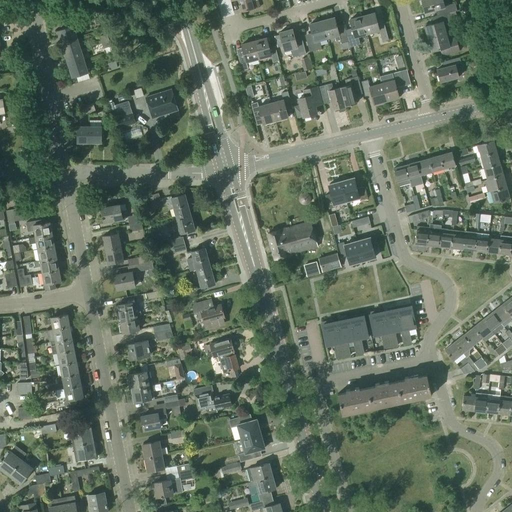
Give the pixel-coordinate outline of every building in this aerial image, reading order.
[(251,0),(231,0),(232,1),(237,0),(240,0),(244,12),(254,9),(251,0)] [(443,0),(421,0),(425,13),(439,9),(441,15),(449,13),(458,11),(456,4),(445,7),(443,0)] [(102,11),(92,14),(91,14),(93,20),(103,17),(102,11)] [(374,13),(361,17),(366,34),(379,31),(382,41),(389,40),(384,23),(378,25),(374,13)] [(441,15),(435,16),(437,23),(425,26),(429,38),(446,34),(444,28),(452,26),(449,13),(441,15)] [(353,32),(346,34),(348,42),(350,48),(360,45),(358,37),(366,34),(361,17),(349,20),(353,32)] [(334,18),(322,21),(327,39),(339,35),(341,44),(348,42),(346,34),(344,28),(337,30),(334,18)] [(309,25),(312,33),(313,37),(306,38),(309,52),(321,49),(319,41),(327,39),(322,21),(318,22),(317,20),(313,21),(313,23),(309,25)] [(61,43),(76,38),(73,26),(57,31),(61,43)] [(306,54),(302,40),(295,42),(292,30),(291,30),(291,28),(288,28),(287,28),(285,29),(285,31),(279,33),(280,35),(277,36),(276,38),(276,40),(277,43),(278,45),(280,46),(282,45),(284,52),(290,50),(293,58),(306,54)] [(446,34),(429,38),(432,52),(444,48),(446,54),(459,51),(456,38),(448,40),(446,34)] [(106,35),(103,37),(99,38),(101,44),(108,42),(106,35)] [(80,50),(76,38),(61,43),(65,55),(80,50)] [(266,39),(254,42),(259,60),(271,56),(273,63),(279,61),(276,50),(270,51),(266,39)] [(259,60),(254,42),(241,46),(245,58),(239,59),(242,71),(248,70),(246,63),(259,60)] [(469,52),(474,53),(477,49),(476,45),(471,43),(467,47),(469,52)] [(80,50),(65,55),(68,67),(84,62),(80,50)] [(447,67),(436,70),(440,82),(459,77),(455,65),(461,63),(459,57),(446,61),(447,67)] [(84,62),(68,67),(72,79),(88,74),(84,62)] [(115,62),(111,63),(108,64),(109,70),(117,68),(115,62)] [(382,84),(386,101),(399,98),(396,86),(409,82),(405,70),(387,75),(389,82),(382,84)] [(340,88),(345,106),(356,103),(353,92),(361,89),(358,77),(343,81),(344,87),(340,88)] [(386,101),(382,84),(369,87),(368,80),(361,82),(365,94),(371,92),(374,104),(386,101)] [(345,106),(340,88),(333,90),(331,84),(319,87),(322,100),(330,98),(333,109),(345,106)] [(313,101),(314,101),(320,99),(317,87),(303,91),(305,97),(298,99),(300,106),(295,107),(297,118),(303,116),(303,117),(317,114),(313,101)] [(177,110),(171,90),(145,98),(152,118),(177,110)] [(119,101),(126,99),(124,92),(116,95),(119,101)] [(283,101),(271,104),(276,121),(288,118),(285,106),(291,104),(288,92),(281,94),(283,101)] [(276,121),(271,104),(259,107),(258,103),(251,105),(255,117),(261,115),(263,124),(276,121)] [(86,106),(89,113),(95,111),(93,104),(86,106)] [(89,113),(86,106),(80,108),(83,115),(89,113)] [(132,114),(122,117),(116,119),(119,129),(135,124),(132,114)] [(89,144),(89,128),(77,128),(77,144),(89,144)] [(102,128),(89,128),(89,144),(102,144),(102,128)] [(477,158),(496,152),(493,140),(477,145),(479,152),(476,153),(477,158)] [(499,164),(496,152),(477,158),(479,164),(482,163),(484,168),(499,164)] [(439,156),(443,169),(455,166),(451,153),(439,156)] [(439,156),(428,159),(432,173),(443,169),(439,156)] [(432,173),(428,159),(417,163),(420,176),(432,173)] [(420,176),(417,163),(405,166),(409,179),(420,176)] [(503,175),(499,164),(484,168),(487,180),(503,175)] [(409,179),(405,166),(394,169),(397,182),(409,179)] [(503,175),(487,180),(484,181),(487,192),(490,191),(506,187),(503,175)] [(345,201),(358,197),(354,185),(353,178),(340,182),(345,201)] [(333,204),(345,201),(340,182),(327,185),(329,192),(333,204)] [(471,184),(470,182),(464,184),(465,189),(466,193),(475,191),(473,186),(473,184),(471,184)] [(358,197),(359,200),(365,199),(360,183),(354,185),(358,197)] [(506,187),(490,191),(494,203),(509,198),(506,187)] [(333,204),(329,192),(323,193),(327,209),(333,207),(333,204)] [(159,193),(152,195),(152,197),(150,197),(152,207),(162,204),(159,193)] [(176,216),(190,212),(184,194),(171,198),(176,216)] [(439,196),(436,197),(437,197),(430,199),(431,206),(443,202),(441,197),(439,197),(439,196)] [(416,203),(413,204),(404,206),(406,213),(415,210),(420,209),(418,204),(416,204),(416,203)] [(119,205),(101,209),(104,223),(121,220),(119,205)] [(24,207),(26,219),(32,218),(30,206),(24,207)] [(14,222),(12,210),(6,211),(8,219),(9,225),(15,224),(14,222)] [(190,212),(176,216),(181,234),(194,230),(190,212)] [(417,214),(407,217),(409,223),(419,221),(417,214)] [(129,225),(137,223),(135,216),(127,217),(129,225)] [(504,223),(507,224),(508,218),(500,217),(499,223),(501,223),(501,225),(504,225),(504,223)] [(35,237),(52,234),(50,222),(42,224),(41,220),(26,223),(28,232),(34,231),(35,237)] [(279,231),(267,234),(274,259),(286,255),(316,246),(310,222),(279,231)] [(137,223),(129,225),(130,232),(138,231),(137,223)] [(427,245),(428,232),(429,228),(417,226),(415,244),(427,245)] [(440,233),(439,247),(451,248),(452,234),(453,230),(441,229),(440,233)] [(452,234),(451,248),(463,249),(465,232),(453,230),(452,234)] [(440,233),(428,232),(427,245),(439,247),(440,233)] [(477,233),(465,232),(463,249),(475,251),(477,233)] [(369,237),(373,250),(379,248),(374,233),(368,235),(369,237)] [(488,234),(477,233),(475,251),(486,252),(488,239),(488,234)] [(52,234),(35,237),(29,239),(30,244),(36,243),(38,249),(54,246),(52,234)] [(105,250),(120,247),(118,234),(103,237),(105,250)] [(511,237),(500,236),(500,240),(498,254),(511,255),(511,242),(511,237)] [(173,247),(184,244),(182,237),(171,240),(173,247)] [(362,260),(374,257),(373,250),(369,237),(356,241),(362,260)] [(488,239),(486,252),(498,254),(500,240),(488,239)] [(349,264),(362,260),(356,241),(344,244),(347,257),(349,264)] [(343,242),(337,243),(340,253),(341,259),(347,257),(344,244),(343,242)] [(184,244),(173,247),(174,253),(186,250),(184,244)] [(13,254),(20,253),(19,245),(12,247),(13,254)] [(54,246),(38,249),(40,261),(56,258),(54,246)] [(120,247),(105,250),(108,264),(123,261),(120,247)] [(196,270),(210,266),(205,249),(191,252),(196,270)] [(20,253),(13,254),(15,261),(21,260),(20,253)] [(319,259),(323,272),(340,267),(336,254),(319,259)] [(138,264),(151,262),(149,256),(137,258),(138,264)] [(40,261),(34,262),(35,268),(41,267),(42,273),(59,269),(56,258),(40,261)] [(151,262),(138,264),(137,264),(139,271),(147,270),(149,277),(155,276),(151,262)] [(313,275),(310,263),(303,265),(307,277),(313,275)] [(215,284),(210,266),(196,270),(201,288),(215,284)] [(61,281),(59,269),(42,273),(44,285),(43,285),(44,291),(55,289),(54,283),(61,281)] [(14,272),(5,274),(0,274),(0,279),(5,279),(7,288),(17,286),(14,272)] [(134,272),(132,272),(114,275),(117,291),(134,287),(133,280),(136,279),(134,272)] [(30,275),(24,276),(18,277),(20,287),(32,285),(30,275)] [(197,295),(196,290),(195,288),(182,292),(184,299),(197,295)] [(145,293),(146,300),(161,297),(160,290),(145,293)] [(511,299),(511,298),(501,305),(510,316),(511,314),(511,299)] [(224,318),(221,305),(214,307),(212,299),(193,305),(195,315),(198,314),(199,320),(203,319),(206,329),(224,324),(222,318),(224,318)] [(120,319),(136,316),(141,315),(138,301),(115,306),(118,320),(120,319)] [(401,330),(402,337),(409,336),(407,328),(415,327),(410,303),(401,305),(401,308),(397,309),(396,306),(395,306),(401,330)] [(510,316),(501,305),(492,312),(500,323),(510,316)] [(396,339),(394,331),(401,330),(395,306),(387,308),(387,311),(383,312),(389,340),(396,339)] [(383,312),(378,313),(378,310),(369,312),(374,336),(381,334),(383,342),(389,340),(383,312)] [(500,323),(492,312),(483,320),(491,331),(500,323)] [(184,322),(191,320),(189,313),(181,315),(184,322)] [(356,347),(363,346),(361,338),(369,337),(363,313),(354,315),(355,317),(350,318),(350,316),(349,316),(354,340),(356,347)] [(53,330),(70,327),(67,315),(45,319),(46,325),(52,324),(53,330)] [(123,332),(139,329),(136,316),(120,319),(121,325),(118,325),(120,332),(123,331),(123,332)] [(349,349),(347,341),(354,340),(349,316),(341,318),(341,320),(336,321),(343,350),(349,349)] [(332,322),(331,320),(322,322),(327,346),(335,344),(336,352),(343,350),(336,321),(332,322)] [(491,331),(483,320),(473,327),(482,338),(491,331)] [(15,322),(15,330),(11,330),(12,336),(16,335),(22,335),(21,321),(15,322)] [(154,334),(171,330),(169,323),(153,327),(154,334)] [(70,327),(53,330),(47,331),(49,342),(50,342),(50,343),(72,338),(70,327)] [(482,338),(473,327),(464,335),(472,345),(482,338)] [(171,330),(154,334),(156,341),(173,338),(171,330)] [(472,345),(464,335),(454,342),(463,353),(466,358),(470,355),(469,355),(470,351),(474,348),(472,345)] [(506,335),(499,340),(503,346),(510,341),(506,335)] [(74,350),(72,338),(50,343),(51,346),(52,346),(53,353),(53,354),(58,353),(74,350)] [(233,351),(234,351),(230,339),(210,344),(213,357),(218,356),(221,364),(226,363),(228,372),(238,369),(235,355),(234,355),(233,351)] [(147,341),(127,345),(130,359),(150,355),(147,341)] [(463,353),(454,342),(445,350),(453,360),(463,353)] [(199,359),(198,348),(186,349),(187,360),(199,359)] [(74,350),(58,353),(60,365),(77,362),(74,350)] [(472,364),(473,363),(470,358),(466,361),(468,363),(460,369),(464,375),(475,372),(471,367),(473,365),(472,364)] [(183,379),(180,365),(179,359),(166,362),(167,367),(173,366),(176,380),(183,379)] [(77,362),(60,365),(62,377),(79,373),(77,362)] [(131,389),(149,385),(147,379),(150,378),(149,371),(129,375),(131,389)] [(81,385),(79,373),(62,377),(64,388),(81,385)] [(409,379),(397,382),(401,402),(430,395),(430,396),(431,396),(427,375),(426,375),(414,378),(414,375),(413,375),(413,377),(409,378),(409,376),(408,377),(409,379)] [(401,402),(397,382),(385,384),(384,382),(384,383),(382,384),(380,384),(379,383),(379,385),(367,388),(372,408),(401,402)] [(81,385),(64,388),(57,390),(58,398),(66,397),(68,406),(77,404),(75,399),(83,397),(81,385)] [(149,385),(131,389),(134,403),(154,399),(153,391),(150,392),(149,385)] [(372,408),(367,388),(356,390),(355,388),(354,388),(355,389),(350,390),(350,389),(349,389),(350,392),(338,394),(337,394),(342,415),(343,414),(372,408)] [(211,414),(212,413),(217,412),(217,413),(217,410),(231,406),(229,394),(214,398),(213,392),(202,394),(201,389),(193,390),(198,412),(206,410),(206,411),(207,412),(208,413),(209,413),(210,414),(211,414)] [(494,396),(487,395),(487,399),(486,412),(497,414),(499,396),(500,390),(498,389),(495,389),(494,396)] [(476,393),(475,398),(474,411),(486,412),(487,399),(487,395),(476,393)] [(165,403),(178,401),(177,395),(163,397),(164,403),(165,403)] [(474,411),(475,398),(463,396),(461,409),(474,411)] [(499,396),(497,414),(509,415),(511,398),(499,396)] [(179,406),(178,401),(165,403),(166,409),(179,406)] [(165,403),(164,403),(153,406),(155,414),(141,417),(144,431),(160,427),(158,419),(167,417),(165,409),(166,409),(165,403)] [(241,439),(260,434),(260,432),(261,430),(260,427),(258,425),(256,420),(247,422),(245,417),(230,421),(231,427),(237,425),(241,439)] [(56,432),(55,425),(55,424),(40,427),(41,434),(56,432)] [(73,446),(94,442),(91,427),(70,431),(73,446)] [(170,432),(171,439),(185,436),(183,430),(170,432)] [(260,434),(241,439),(245,454),(239,455),(241,461),(256,457),(255,451),(264,449),(263,443),(264,441),(263,437),(261,436),(260,434)] [(145,458),(162,455),(160,448),(164,448),(162,440),(142,444),(145,458)] [(97,457),(94,442),(73,446),(76,461),(97,457)] [(0,467),(9,475),(21,459),(10,451),(0,464),(0,467)] [(162,455),(145,458),(148,472),(168,468),(166,461),(163,461),(162,455)] [(21,459),(9,475),(20,483),(32,467),(21,459)] [(241,469),(240,463),(240,462),(221,468),(223,474),(241,469)] [(250,482),(272,476),(269,463),(246,469),(250,482)] [(178,474),(192,471),(190,464),(177,466),(178,474)] [(49,474),(49,476),(64,473),(63,465),(48,468),(49,474)] [(76,471),(77,477),(100,472),(98,466),(76,471)] [(77,477),(76,471),(69,472),(73,492),(80,490),(77,477)] [(192,471),(178,474),(179,478),(153,483),(156,498),(163,497),(162,496),(173,494),(171,486),(182,484),(181,481),(193,479),(192,471)] [(49,476),(49,474),(35,476),(37,484),(38,484),(44,483),(51,482),(49,476)] [(272,476),(250,482),(247,483),(248,487),(256,485),(258,493),(276,488),(272,476)] [(44,483),(38,484),(40,498),(47,496),(44,483)] [(38,484),(37,484),(33,485),(26,489),(27,495),(33,494),(34,499),(40,498),(38,484)] [(107,511),(103,492),(88,495),(90,511),(107,511)] [(204,498),(205,503),(206,504),(218,501),(216,496),(204,498)] [(72,497),(61,499),(63,511),(76,511),(74,497),(72,498),(72,497)] [(249,505),(247,499),(247,498),(233,501),(235,508),(249,505)] [(63,511),(61,499),(50,501),(50,502),(48,502),(49,511),(63,511)] [(282,511),(280,503),(266,507),(266,506),(264,506),(262,501),(250,504),(252,511),(259,509),(259,511),(282,511)] [(36,511),(35,503),(19,506),(20,511),(22,511),(23,511),(22,511),(36,511)]
